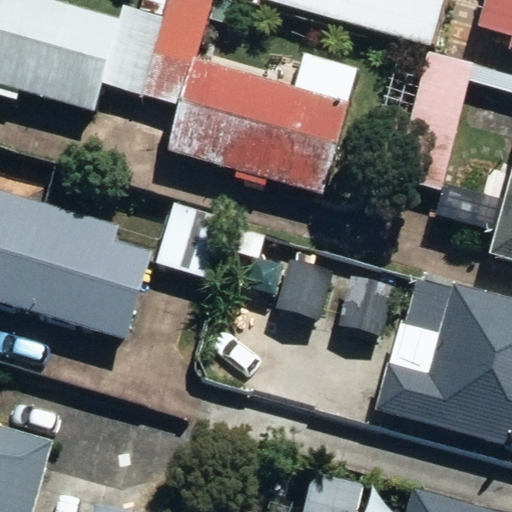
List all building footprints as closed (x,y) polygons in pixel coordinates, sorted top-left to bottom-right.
[(138,105),(160,30),(123,19),(120,31),(3,0),(0,0),(0,98),(91,123),(99,94),(138,105)] [(144,0),(140,17),(163,23),(168,0),(144,0)] [(191,0),(186,18),(205,25),(212,1),(207,0),(191,0)] [(434,57),(447,8),(416,0),(267,0),(265,12),(434,57)] [(507,67),(511,68),(511,0),(489,0),(478,41),(511,51),(507,67)] [(160,30),(138,105),(181,116),(167,163),(322,207),(347,117),(188,73),(198,39),(160,30)] [(428,65),(421,92),(438,97),(446,70),(428,65)] [(435,120),(442,97),(438,97),(421,92),(415,116),(435,120)] [(430,197),(449,124),(435,120),(415,116),(397,189),(430,197)] [(511,194),(492,269),(511,274),(511,194)] [(0,312),(122,350),(148,265),(110,252),(114,239),(0,204),(0,312)] [(155,274),(209,290),(228,225),(173,211),(155,274)] [(228,259),(258,267),(264,243),(235,235),(228,259)] [(380,425),(511,460),(511,313),(454,298),(428,393),(391,382),(380,425)] [(0,511),(34,511),(50,453),(0,438),(0,511)] [(411,511),(453,511),(414,502),(411,511)]
